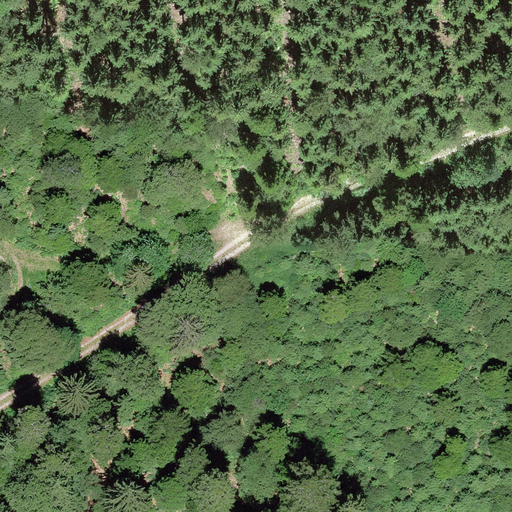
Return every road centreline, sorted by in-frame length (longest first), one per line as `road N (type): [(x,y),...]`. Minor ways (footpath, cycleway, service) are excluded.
road 1 (track): [(0,408),(278,224),(511,125)]
road 2 (track): [(238,248),(69,263),(0,227)]
